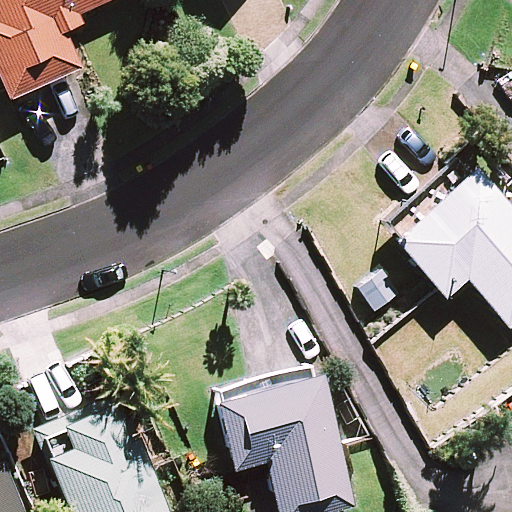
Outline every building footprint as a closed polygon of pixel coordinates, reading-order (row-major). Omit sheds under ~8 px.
[(0,0),(0,77),(7,94),(76,65),(56,18),(96,0),(0,0)] [(26,137),(10,97),(0,101),(0,138),(3,146),(26,137)] [(511,320),(511,211),(470,163),(390,233),(441,293),(463,274),(507,324),(511,320)] [(307,511),(351,501),(316,362),(214,387),(233,460),(264,452),(279,511),(307,511)] [(168,511),(117,390),(58,415),(68,439),(44,449),(70,511),(168,511)] [(0,511),(18,511),(0,464),(0,511)]
